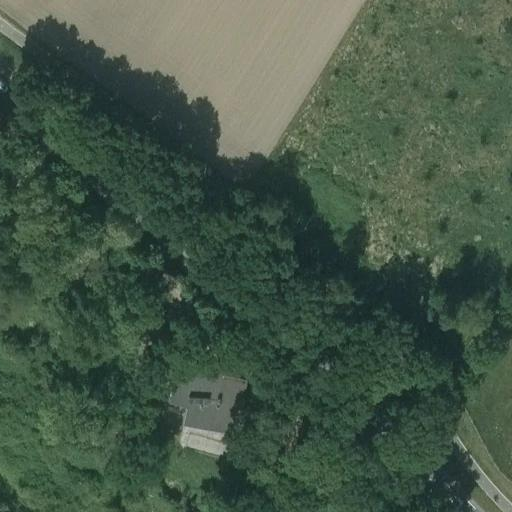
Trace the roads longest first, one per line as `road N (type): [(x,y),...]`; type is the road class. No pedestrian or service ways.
road 1 (primary): [(459,511),(0,79)]
road 2 (track): [(403,456),(445,396),(511,258)]
